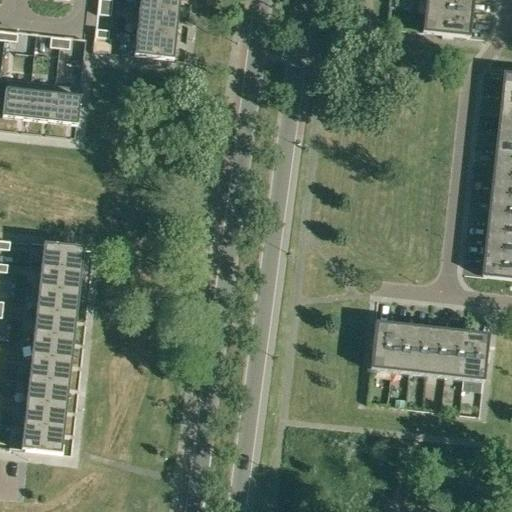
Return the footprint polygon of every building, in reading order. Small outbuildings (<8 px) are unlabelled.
[(139,0),(138,13),(176,17),(177,17),(178,0),(139,0)] [(473,2),(470,2),(456,0),(424,0),(423,15),(426,15),(471,20),(473,2)] [(99,9),(111,10),(112,2),(99,1),(99,9)] [(111,10),(99,9),(98,17),(110,18),(111,10)] [(138,13),(135,36),(173,40),(174,40),(177,17),(176,17),(138,13)] [(471,20),(426,15),(423,15),(421,35),(469,40),(471,20)] [(95,39),(107,41),(108,33),(96,31),(95,39)] [(4,35),(3,43),(16,44),(17,36),(4,35)] [(173,40),(135,36),(133,59),(171,63),(172,63),(174,40),(173,40)] [(59,51),(60,41),(50,40),(49,50),(59,51)] [(60,41),(59,51),(68,52),(69,42),(60,41)] [(26,122),(30,85),(5,83),(1,119),(1,120),(26,123),(26,122)] [(51,125),(55,88),(30,85),(26,122),(26,123),(51,126),(51,125)] [(76,129),(76,127),(80,91),(55,88),(51,125),(51,126),(76,129)] [(511,96),(504,96),(502,114),(511,115),(511,96)] [(511,115),(502,114),(500,132),(511,133),(511,115)] [(511,151),(511,133),(500,132),(498,150),(511,151)] [(511,170),(511,151),(498,150),(496,168),(511,170)] [(511,170),(496,168),(494,186),(511,188),(511,170)] [(492,204),(511,206),(511,188),(494,186),(492,204)] [(511,206),(492,204),(490,223),(511,225),(511,206)] [(511,225),(490,223),(488,241),(490,241),(511,243),(511,225)] [(511,243),(490,241),(488,241),(486,259),(511,261),(511,243)] [(9,244),(0,243),(0,251),(8,252),(9,244)] [(80,275),(82,251),(81,251),(42,247),(40,271),(79,275),(80,275)] [(511,261),(486,259),(484,279),(511,282),(511,261)] [(79,275),(40,271),(37,293),(76,297),(77,298),(80,275),(79,275)] [(76,297),(37,293),(35,316),(74,320),(75,320),(77,298),(76,297)] [(35,316),(32,339),(71,343),(72,343),(75,320),(74,320),(35,316)] [(374,325),(369,372),(390,374),(395,327),(374,325)] [(413,329),(395,327),(390,374),(408,376),(413,329)] [(413,329),(408,376),(426,378),(426,375),(431,331),(413,329)] [(431,331),(426,375),(426,378),(444,380),(449,333),(431,331)] [(449,333),(444,380),(462,382),(467,335),(449,333)] [(488,337),(467,335),(462,382),(482,384),(488,337)] [(72,343),(71,343),(32,339),(30,361),(69,365),(70,366),(72,343)] [(69,365),(30,361),(28,384),(66,388),(68,388),(70,366),(69,365)] [(28,384),(25,406),(64,411),(65,411),(68,388),(66,388),(28,384)] [(394,401),(394,410),(404,410),(405,402),(394,401)] [(65,411),(64,411),(25,406),(23,429),(61,433),(63,433),(65,411)] [(61,433),(23,429),(20,453),(59,457),(60,457),(63,433),(61,433)]
